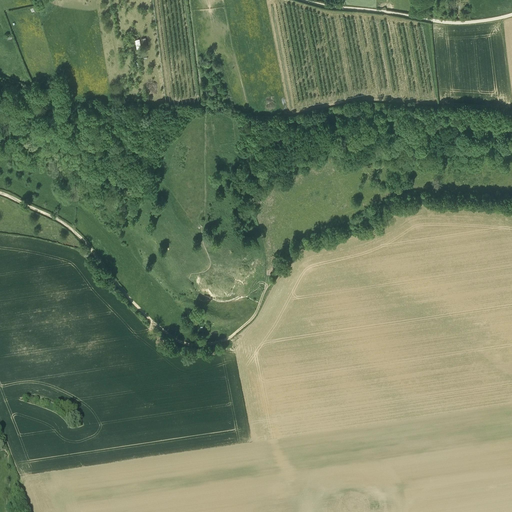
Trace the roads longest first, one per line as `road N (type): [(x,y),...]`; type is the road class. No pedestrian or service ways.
road 1 (track): [(0,193),(70,228),(144,314),(180,342),(228,338),(260,303)]
road 2 (track): [(502,17),(445,22),(303,0)]
road 3 (track): [(260,303),(296,248),(420,196)]
